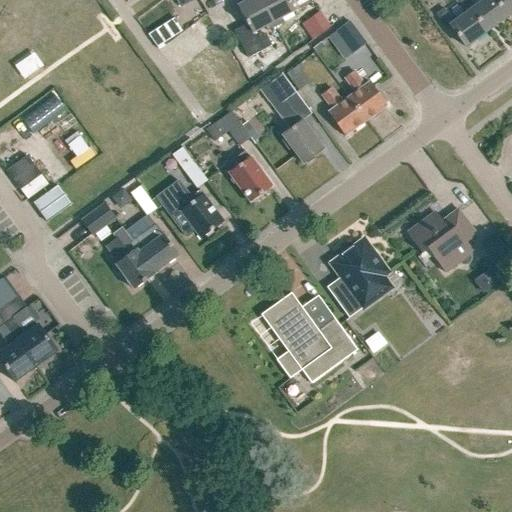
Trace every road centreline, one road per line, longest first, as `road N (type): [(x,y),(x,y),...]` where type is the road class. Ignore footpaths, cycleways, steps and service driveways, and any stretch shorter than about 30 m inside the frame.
road 1 (residential): [(117,359),(441,120)]
road 2 (residential): [(117,359),(73,320),(35,268),(32,233),(0,189)]
road 3 (residential): [(441,120),(355,0)]
road 4 (residential): [(0,445),(117,359)]
